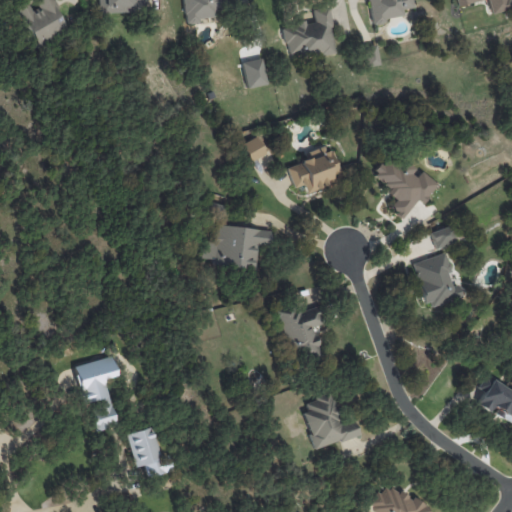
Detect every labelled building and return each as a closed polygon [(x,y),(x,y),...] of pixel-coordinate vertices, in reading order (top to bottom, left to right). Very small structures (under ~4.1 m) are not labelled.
[(33,44),(66,29),(52,0),(36,0),(34,1),(38,8),(30,12),(24,0),(22,0),(14,4),(33,44)] [(95,0),(96,13),(143,11),(142,0),(95,0)] [(181,0),(183,24),(197,23),(197,18),(218,17),(217,0),(181,0)] [(366,0),(370,25),(384,23),(383,17),(402,15),(401,9),(411,8),(410,0),(366,0)] [(453,0),(455,6),(480,0),(486,0),(490,14),(508,10),(505,0),(453,0)] [(334,52),(327,6),(311,8),(313,22),(304,23),(304,22),(281,26),(286,59),(334,52)] [(359,47),(365,68),(379,64),(373,44),(359,47)] [(247,161),(263,154),(255,137),(239,144),(247,161)] [(304,192),(332,182),(329,174),(337,171),(327,144),(307,151),(309,158),(284,167),(292,188),(301,184),(304,192)] [(436,184),(418,169),(414,174),(389,153),(371,174),(387,188),(384,192),(394,200),(387,208),(399,218),(416,199),(420,203),(436,184)] [(219,218),(223,205),(206,200),(203,213),(219,218)] [(269,230),(216,225),(215,242),(204,241),(203,258),(212,259),(211,266),(253,270),(256,246),(268,247),(269,230)] [(454,241),(447,225),(428,233),(435,249),(454,241)] [(410,263),(422,303),(428,302),(430,308),(460,300),(455,284),(450,286),(445,272),(449,270),(444,253),(410,263)] [(321,323),(315,306),(299,312),(296,305),(274,314),(291,361),(318,351),(310,327),(321,323)] [(72,365),(82,404),(93,401),(96,409),(88,411),(93,431),(115,426),(103,379),(115,376),(110,356),(72,365)] [(510,424),(511,420),(511,391),(485,375),(477,387),(483,391),(474,404),(490,414),(491,412),(510,424)] [(313,449),(356,435),(351,418),(338,422),(328,393),(303,401),(306,411),(301,413),(313,449)] [(133,467),(141,465),(145,477),(170,471),(166,455),(158,457),(150,426),(124,433),(133,467)] [(425,511),(427,511),(384,481),(366,507),(373,511),(425,511)]
